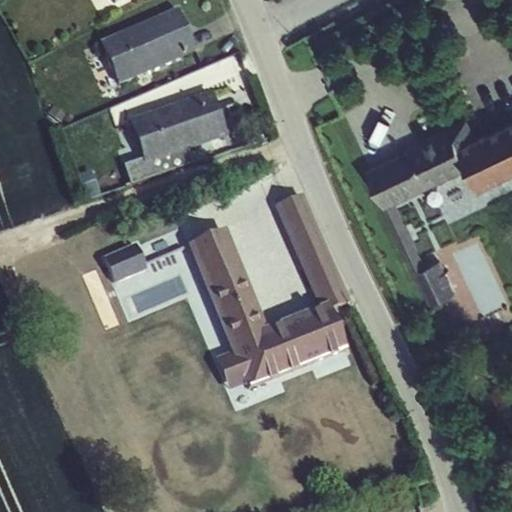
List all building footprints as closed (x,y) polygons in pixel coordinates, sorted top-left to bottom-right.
[(97,43),(116,88),(195,55),(176,10),(97,43)] [(225,140),(209,94),(127,122),(140,159),(122,166),(128,184),(190,164),(187,153),(225,140)] [(366,169),(431,305),(455,293),(440,261),(427,266),(396,201),(468,166),(480,189),(511,174),(511,121),(478,137),(468,117),(436,133),(436,135),(366,169)] [(264,329),(234,255),(271,238),(259,215),(184,247),(244,393),(312,367),(317,377),(348,364),(329,312),(348,302),(301,196),(272,208),(317,309),(264,329)] [(38,277),(75,266),(66,235),(2,254),(18,304),(44,296),(38,277)] [(173,450),(127,327),(48,356),(94,479),(173,450)] [(139,511),(229,511),(233,511),(214,458),(130,488),(139,511)]
